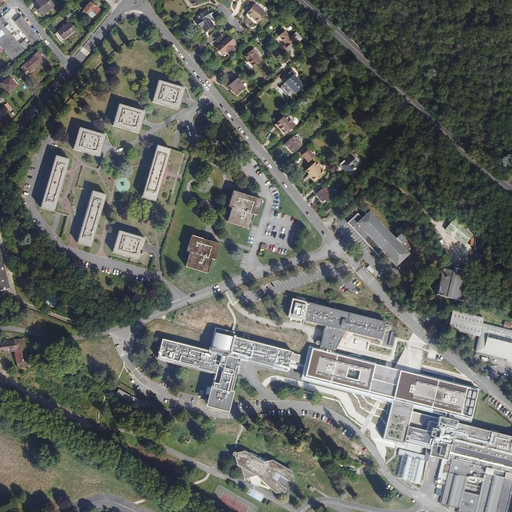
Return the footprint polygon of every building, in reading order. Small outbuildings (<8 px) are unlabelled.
[(54,6),(49,0),(37,0),(34,3),(43,15),(54,6)] [(99,9),(91,2),(84,10),(88,14),(92,17),(99,9)] [(266,14),(255,4),(247,13),(259,23),(266,14)] [(369,12),(363,7),(360,10),(365,15),(369,12)] [(72,15),(67,9),(63,12),(68,18),(72,15)] [(208,17),(210,16),(207,10),(196,16),(198,19),(195,21),(200,28),(203,27),(205,31),(214,27),(209,19),(208,17)] [(33,43),(38,39),(20,17),(15,21),(31,41),(33,43)] [(379,18),(372,26),(375,29),(382,21),(379,18)] [(0,21),(0,45),(12,60),(29,46),(27,44),(25,40),(19,45),(8,31),(11,28),(5,20),(1,23),(0,21)] [(57,32),(59,35),(63,39),(75,30),(69,22),(66,25),(64,23),(61,25),(63,27),(57,32)] [(279,35),(286,44),(281,48),(285,52),(295,44),(284,31),(279,35)] [(215,48),(221,55),(225,51),(229,56),(236,50),(233,46),(236,43),(230,36),(215,48)] [(244,56),(254,67),(262,60),(253,49),(244,56)] [(34,57),(24,65),(29,71),(39,63),(41,63),(44,61),(44,59),(38,52),(33,56),(34,57)] [(284,83),(284,84),(280,88),(289,98),(293,94),(294,94),(304,85),(295,76),(296,75),(292,70),(286,75),(289,79),(284,83)] [(433,81),(438,85),(445,78),(440,73),(433,81)] [(9,77),(1,84),(8,92),(16,85),(9,77)] [(245,88),(237,78),(229,85),(236,95),(245,88)] [(185,88),(159,80),(152,102),(178,110),(185,88)] [(145,112),(119,104),(113,126),(139,133),(142,122),(145,112)] [(296,126),(285,114),(275,124),(286,135),(296,126)] [(105,135),(79,128),(73,149),(99,157),(105,135)] [(285,144),(293,153),(302,145),(294,136),(285,144)] [(495,150),(489,144),(485,148),(491,154),(495,150)] [(158,146),(157,145),(142,198),(155,201),(159,188),(170,149),(158,146)] [(314,156),(305,146),(299,152),(308,162),(314,156)] [(354,152),(348,158),(351,161),(357,155),(354,152)] [(69,160),(56,155),(40,207),(54,211),(69,160)] [(335,169),(338,173),(343,168),(349,174),(354,170),(348,163),(349,162),(347,160),(345,162),(344,160),(335,169)] [(316,161),(306,171),(309,174),(310,173),(313,175),(311,178),(315,182),(324,174),(318,168),(320,167),(321,166),(316,161)] [(328,195),(323,188),(316,193),(322,201),(325,199),(328,203),(333,198),(332,196),(333,195),(331,193),(328,195)] [(106,195),(93,191),(77,243),(90,247),(106,195)] [(260,199),(234,191),(229,207),(231,208),(227,221),(249,228),(253,214),(255,215),(260,199)] [(348,223),(378,255),(383,251),(397,266),(415,249),(400,234),(395,239),(370,211),(362,218),(358,213),(348,223)] [(455,217),(445,230),(465,245),(474,233),(455,217)] [(145,238),(119,231),(112,252),(139,260),(142,247),(145,238)] [(219,244),(192,236),(187,251),(190,252),(186,265),(207,272),(212,259),(214,260),(219,244)] [(0,290),(10,288),(0,249),(0,290)] [(446,252),(439,250),(437,256),(448,258),(446,252)] [(453,271),(443,268),(436,295),(462,301),(469,275),(466,274),(467,268),(463,267),(462,269),(454,267),(453,271)] [(55,308),(60,296),(48,292),(44,304),(55,308)] [(302,307),(303,301),(295,299),(290,317),(303,321),(307,308),(302,307)] [(385,322),(303,301),(302,307),(307,308),(303,321),(326,327),(322,347),(334,349),(344,331),(381,340),(385,322)] [(450,322),(448,328),(448,329),(479,336),(477,347),(476,347),(476,346),(473,345),(471,351),(475,352),(475,349),(476,349),(475,352),(475,353),(511,362),(511,331),(482,324),(483,318),(453,310),(450,322)] [(234,332),(232,332),(215,328),(214,333),(215,333),(210,351),(157,338),(156,342),(161,343),(157,358),(216,373),(208,405),(227,410),(237,373),(234,372),(236,366),(238,367),(240,359),(287,371),(290,359),(299,361),(301,355),(292,353),(292,352),(249,341),(250,335),(244,334),(242,339),(233,337),(234,332)] [(397,333),(392,332),(389,346),(393,347),(397,333)] [(0,342),(0,352),(15,351),(17,363),(18,368),(28,366),(28,365),(35,364),(34,360),(28,361),(25,338),(14,340),(0,342)] [(438,418),(456,424),(470,427),(478,391),(310,348),(302,382),(392,405),(382,441),(405,446),(428,456),(438,418)] [(92,401),(37,374),(36,376),(33,375),(34,374),(29,372),(26,378),(30,380),(29,383),(32,384),(37,387),(36,390),(56,400),(58,397),(87,411),(92,401)] [(131,401),(133,397),(119,389),(115,396),(119,399),(118,400),(141,413),(146,405),(134,398),(132,402),(131,401)] [(511,469),(511,436),(470,427),(456,424),(438,418),(428,456),(446,461),(448,453),(510,470),(511,469)] [(284,419),(283,430),(318,435),(320,425),(312,424),(313,423),(284,419)] [(335,450),(363,461),(366,453),(338,442),(335,450)] [(245,453),(244,451),(238,452),(238,454),(237,454),(236,453),(235,452),(234,452),(233,452),(232,453),(232,454),(232,455),(233,456),(234,456),(236,456),(236,457),(235,458),(237,468),(241,467),(244,479),(259,475),(259,477),(261,478),(262,478),(263,479),(263,480),(277,493),(285,493),(285,489),(290,482),(294,481),(292,473),(273,462),(270,460),(269,460),(268,461),(267,461),(267,462),(266,464),(265,464),(245,453)] [(65,453),(39,463),(48,486),(74,476),(65,453)] [(424,460),(403,455),(398,478),(418,483),(424,460)] [(357,471),(340,463),(338,467),(355,474),(357,471)] [(320,467),(310,481),(321,489),(327,481),(334,486),(340,477),(335,474),(334,476),(320,467)]
